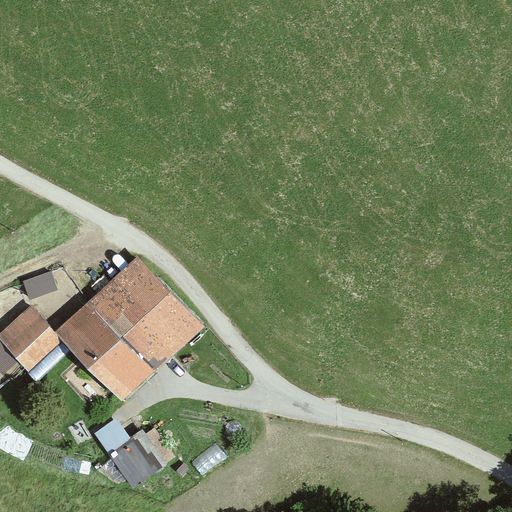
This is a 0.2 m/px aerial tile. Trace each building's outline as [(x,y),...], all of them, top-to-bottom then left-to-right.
[(124,402),(202,327),(137,261),(59,336),(124,402)] [(52,266),(24,273),(28,291),(56,284),(52,266)] [(0,347),(17,370),(54,342),(34,315),(0,339),(0,347)] [(104,445),(127,432),(115,412),(92,426),(104,445)] [(160,463),(141,435),(115,453),(134,480),(160,463)]
